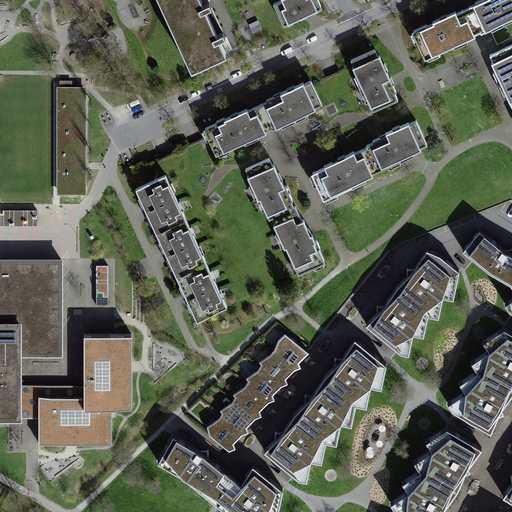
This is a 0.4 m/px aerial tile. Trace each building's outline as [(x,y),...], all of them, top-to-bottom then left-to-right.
[(185,0),(141,0),(183,87),(218,71),(185,0)] [(314,0),(282,0),(277,2),(286,24),(319,9),(314,0)] [(511,0),(479,0),(412,32),(425,60),(511,19),(511,0)] [(376,50),(349,63),(371,109),(398,97),(376,50)] [(511,57),(492,67),(511,108),(511,57)] [(215,126),(228,155),(328,109),(315,81),(215,126)] [(86,86),(57,86),(58,196),(87,195),(86,86)] [(410,125),(313,171),(325,196),(418,153),(423,151),(410,125)] [(276,163),(250,175),(299,264),(325,251),(276,163)] [(166,173),(137,186),(198,318),(229,304),(166,173)] [(36,241),(37,210),(1,209),(1,224),(28,225),(27,237),(32,237),(32,241),(36,241)] [(511,284),(511,253),(505,250),(480,229),(462,250),(490,272),(510,283),(511,284)] [(396,286),(428,315),(438,317),(443,296),(453,298),(459,270),(440,255),(427,249),(414,268),(406,268),(406,276),(396,286)] [(61,259),(1,259),(1,322),(0,321),(0,417),(19,417),(20,354),(61,354),(61,259)] [(97,264),(98,305),(109,304),(109,264),(97,264)] [(428,315),(396,286),(384,305),(377,305),(377,313),(366,324),(401,352),(409,353),(413,333),(424,335),(428,315)] [(477,371),(511,387),(511,332),(504,328),(483,341),(489,350),(471,362),(477,371)] [(132,407),(131,334),(84,333),(84,395),(39,395),(38,443),(112,443),(112,407),(132,407)] [(272,350),(295,369),(301,367),(299,362),(309,352),(285,333),(278,339),(275,348),(272,350)] [(324,375),(356,404),(366,406),(371,385),(381,387),(386,363),(355,338),(342,358),(334,358),(335,365),(324,375)] [(259,367),(282,385),(288,383),(286,378),(295,369),(272,350),(271,353),(259,361),(261,364),(259,367)] [(246,383),(268,401),(274,399),(273,394),(282,385),(259,367),(258,369),(246,377),(248,380),(246,383)] [(511,394),(511,387),(477,371),(460,382),(465,391),(448,403),(452,410),(491,432),(497,418),(504,415),(502,409),(511,394)] [(356,404),(324,375),(312,394),(305,395),(304,402),(294,413),(326,441),(336,443),(341,422),(351,425),(356,404)] [(233,399),(256,417),(262,415),(260,410),(268,401),(246,383),(245,385),(233,393),(235,396),(233,399)] [(220,415),(242,433),(249,431),(247,426),(256,417),(233,399),(232,401),(220,410),(222,412),(220,415)] [(326,441),(294,413),(282,432),(275,431),(275,439),(264,450),(299,479),(306,480),(311,459),(321,461),(326,441)] [(242,433),(220,415),(219,418),(207,426),(209,434),(229,450),(235,447),(233,442),(242,433)] [(420,470),(458,489),(464,476),(470,474),(468,467),(482,448),(447,427),(426,441),(432,450),(414,461),(420,470)] [(222,507),(241,483),(209,456),(209,450),(200,450),(173,434),(158,461),(183,476),(217,503),(222,507)] [(241,483),(222,507),(227,511),(277,511),(283,488),(253,464),(241,483)] [(458,489),(420,470),(402,482),(408,491),(390,502),(395,509),(399,511),(445,511),(444,508),(458,489)] [(511,475),(511,483),(503,495),(511,500),(511,475)]
